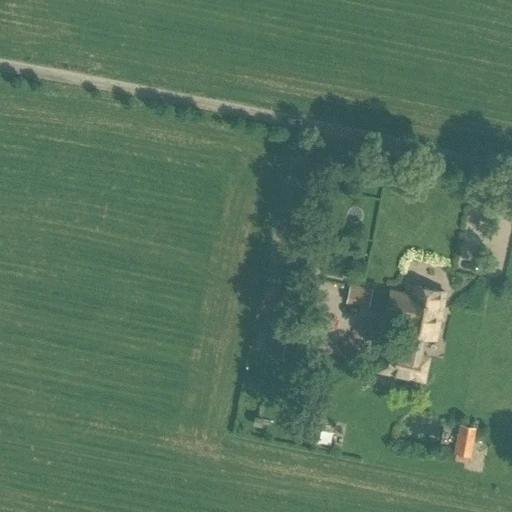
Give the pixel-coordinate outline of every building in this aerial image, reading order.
[(320,279),(320,291),(337,291),(337,280),(320,279)] [(382,348),(378,370),(399,375),(395,392),(412,395),(415,378),(423,380),(427,357),(420,356),(424,336),(434,338),(444,292),(407,284),(405,299),(389,295),(384,317),(400,320),(398,331),(407,333),(403,352),(382,348)] [(350,287),(347,303),(370,308),(373,291),(350,287)] [(272,311),(265,355),(291,359),(298,315),(272,311)] [(460,426),(454,455),(470,458),(476,430),(460,426)]
